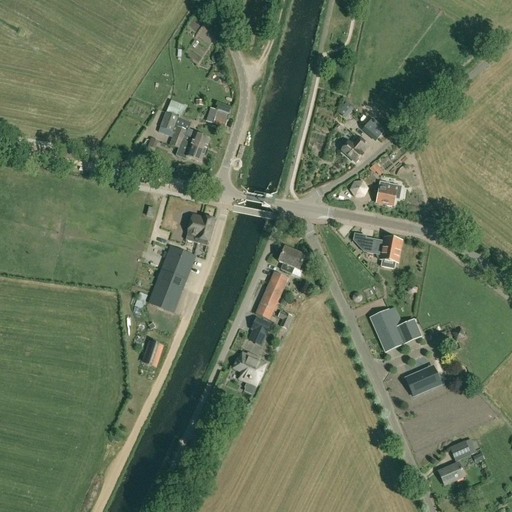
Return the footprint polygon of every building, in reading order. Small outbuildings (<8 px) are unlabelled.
[(190,124),(180,120),(187,108),(171,102),(166,114),(159,132),(171,136),(183,141),(182,143),(205,152),(210,141),(196,135),(196,134),(188,131),(190,124)] [(344,118),(353,109),(346,103),(337,112),(344,118)] [(217,111),(215,117),(213,125),(224,129),(227,121),(229,115),(217,111)] [(171,136),(159,132),(159,133),(173,139),(170,146),(178,150),(176,157),(185,161),(186,158),(200,164),(205,152),(182,143),(183,141),(171,136)] [(348,144),(341,152),(357,164),(363,156),(362,155),(369,147),(356,136),(349,145),(348,144)] [(158,139),(151,142),(155,150),(162,147),(158,139)] [(136,157),(135,156),(133,164),(145,166),(147,158),(145,158),(145,156),(137,154),(136,157)] [(379,179),(384,176),(379,167),(374,170),(379,179)] [(349,191),(355,199),(364,198),(368,190),(363,182),(353,182),(349,191)] [(376,204),(393,207),(395,200),(399,200),(401,189),(388,186),(388,185),(380,184),(376,204)] [(155,210),(149,208),(147,216),(153,218),(155,210)] [(214,220),(202,217),(197,216),(196,219),(191,218),(185,240),(207,246),(208,242),(214,220)] [(353,241),(364,253),(381,256),(380,261),(382,261),(380,267),(393,270),(395,264),(397,264),(402,242),(386,239),(383,240),(383,242),(365,239),(366,237),(354,235),(353,241)] [(172,314),(195,257),(171,248),(149,304),(172,314)] [(285,248),(278,263),(283,265),(280,270),(291,275),(294,270),(299,272),(305,257),(285,248)] [(255,315),(269,321),(287,279),(274,273),(255,315)] [(402,326),(396,313),(390,315),(389,311),(370,319),(378,337),(402,326)] [(266,335),(271,324),(256,317),(251,328),(254,329),(250,339),(258,343),(263,334),(266,335)] [(413,321),(402,326),(378,337),(385,354),(421,339),(413,321)] [(464,338),(460,330),(452,334),(456,342),(464,338)] [(151,344),(143,362),(154,367),(162,349),(151,344)] [(238,361),(234,370),(243,374),(241,377),(248,380),(248,381),(249,382),(250,381),(252,381),(250,385),(255,387),(265,365),(252,359),(253,357),(247,354),(246,357),(243,355),(240,362),(238,361)] [(435,379),(430,369),(405,380),(413,398),(431,390),(428,382),(435,379)] [(465,442),(450,449),(455,462),(471,456),(476,454),(470,439),(465,442)] [(459,464),(438,473),(444,487),(465,478),(459,464)]
